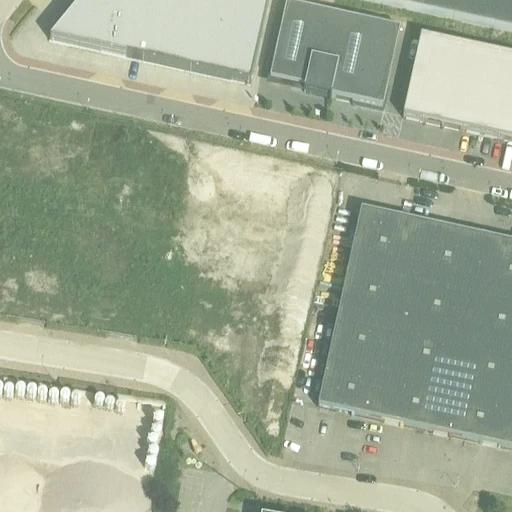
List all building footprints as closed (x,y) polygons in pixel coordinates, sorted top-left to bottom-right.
[(268,0),(83,0),(49,42),(250,86),(268,0)] [(414,12),(416,0),(375,0),(374,4),(414,12)] [(453,21),(457,0),(416,0),(414,12),(453,21)] [(492,29),(498,0),(457,0),(453,21),(492,29)] [(511,0),(498,0),(492,29),(511,33),(511,0)] [(387,89),(399,31),(285,7),(269,82),(304,90),(303,93),(329,99),(328,101),(329,101),(330,102),(331,100),(352,104),(352,106),(354,107),(354,106),(383,112),(387,92),(388,92),(389,90),(387,89)] [(459,48),(420,39),(402,120),(442,128),(459,48)] [(442,128),(481,137),(498,56),(459,48),(442,128)] [(481,137),(511,143),(511,59),(498,56),(481,137)] [(0,270),(231,321),(261,182),(0,125),(0,270)] [(511,245),(360,212),(326,369),(317,409),(511,452),(511,245)]
